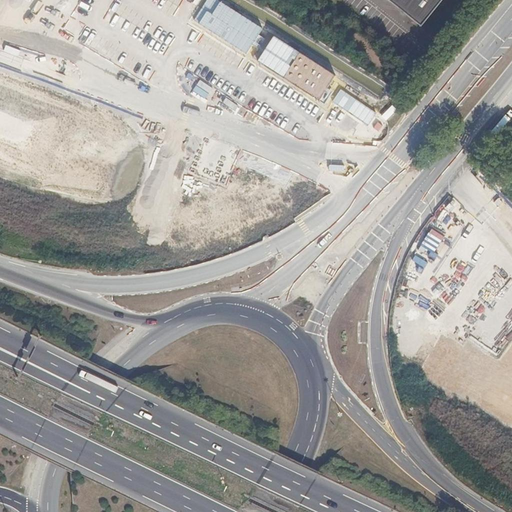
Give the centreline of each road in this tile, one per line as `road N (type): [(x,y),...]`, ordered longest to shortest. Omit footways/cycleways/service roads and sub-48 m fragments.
road 1 (motorway): [(511,7),(363,177),(299,229),(197,277),(68,295)]
road 2 (motorway): [(432,474),(394,421),(380,384),(381,286),(410,221),(511,97)]
road 3 (secondary): [(511,15),(303,280),(249,312)]
road 4 (track): [(344,195),(176,56),(0,20)]
road 5 (track): [(22,0),(106,39),(156,135),(196,171),(249,190),(308,162)]
road 6 (secondary): [(311,370),(314,328),(339,284),(511,74)]
road 7 (motorway): [(354,511),(114,402)]
road 8 (secondary): [(174,325),(117,368),(76,420),(46,491),(48,511)]
road 9 (motorway): [(0,410),(207,511)]
road 10 (motorway): [(432,474),(311,370)]
road 11 (secondary): [(265,511),(310,425),(311,370)]
road 12 (motorway): [(114,402),(0,336)]
road 13 (trunk): [(114,402),(0,356)]
